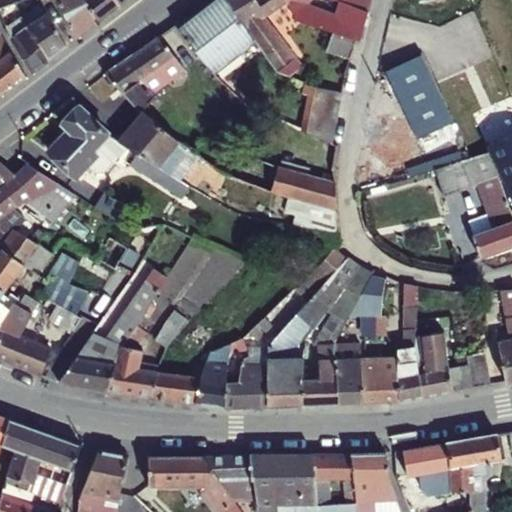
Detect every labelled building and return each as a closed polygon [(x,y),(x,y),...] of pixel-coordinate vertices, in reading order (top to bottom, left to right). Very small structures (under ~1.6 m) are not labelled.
[(96,22),(86,0),(56,0),(77,37),(96,22)] [(86,0),(96,22),(124,0),(86,0)] [(251,41),(224,0),(214,0),(177,29),(214,70),(251,41)] [(224,0),(251,41),(277,72),(288,76),(301,65),(264,16),(285,1),(284,0),(224,0)] [(366,11),(338,1),(333,15),(307,4),(310,0),(284,0),(285,1),(293,12),(292,18),(329,30),(352,37),(358,39),(366,11)] [(335,0),(338,1),(366,11),(369,0),(335,0)] [(30,71),(66,45),(39,1),(3,23),(8,35),(30,71)] [(352,37),(329,30),(323,48),(346,56),(352,37)] [(0,94),(26,75),(0,35),(0,94)] [(103,74),(140,113),(141,112),(189,151),(200,140),(180,125),(185,119),(152,93),(181,68),(158,38),(103,74)] [(453,121),(422,55),(385,73),(415,138),(453,121)] [(340,92),(314,87),(306,131),(330,141),(340,92)] [(107,133),(76,106),(60,122),(67,129),(49,148),(75,175),(97,153),(93,148),(107,133)] [(117,140),(120,142),(153,164),(169,174),(189,151),(141,112),(140,113),(117,140)] [(488,151),(511,219),(511,134),(486,146),(488,151)] [(153,164),(120,142),(113,154),(146,175),(153,164)] [(511,219),(488,151),(434,168),(442,196),(457,190),(452,172),(465,168),(471,185),(477,184),(492,228),(470,235),(477,256),(511,245),(511,219)] [(0,162),(0,176),(5,183),(0,187),(0,215),(22,200),(50,222),(73,194),(62,187),(27,163),(15,175),(0,162)] [(169,174),(153,164),(146,175),(145,176),(178,197),(186,185),(169,174)] [(288,196),(333,209),(331,179),(278,167),(269,191),(288,196)] [(129,211),(102,192),(92,206),(120,225),(129,211)] [(334,230),(333,209),(288,196),(286,212),(295,213),(294,224),(334,230)] [(0,248),(21,264),(37,242),(12,228),(0,245),(0,248)] [(50,252),(43,263),(53,269),(72,245),(60,237),(50,252)] [(40,268),(43,263),(50,252),(37,242),(21,264),(27,268),(29,265),(31,262),(40,268)] [(0,287),(3,290),(21,264),(0,248),(0,287)] [(296,289),(307,300),(344,259),(334,251),(332,250),(300,284),(296,289)] [(312,328),(326,310),(357,269),(346,257),(344,259),(307,300),(266,347),(265,404),(301,403),(302,379),(303,358),(287,359),(295,341),(307,326),(312,328)] [(113,269),(97,260),(94,266),(108,275),(113,269)] [(318,379),(302,379),(301,403),(335,402),(331,344),(371,275),(357,269),(326,310),(330,312),(312,343),(317,345),(318,379)] [(373,315),(379,315),(382,287),(386,276),(379,273),(370,291),(369,308),(365,309),(365,315),(364,315),(364,336),(373,336),(373,315)] [(50,282),(38,296),(79,320),(81,301),(50,282)] [(120,343),(134,326),(157,290),(144,282),(106,339),(90,333),(56,382),(106,390),(120,343)] [(397,400),(418,395),(415,364),(414,348),(416,322),(416,286),(403,284),(402,349),(396,348),(395,359),(395,378),(397,400)] [(0,287),(0,320),(13,303),(3,290),(0,287)] [(511,378),(511,289),(499,291),(508,340),(496,342),(503,380),(511,378)] [(31,313),(37,304),(35,301),(23,294),(17,305),(31,313)] [(79,320),(38,296),(35,301),(37,304),(51,312),(48,318),(72,331),(79,320)] [(0,330),(2,332),(0,336),(0,358),(40,376),(48,348),(18,335),(31,313),(17,305),(13,303),(0,320),(0,330)] [(464,348),(457,308),(448,309),(456,349),(464,348)] [(187,321),(172,311),(152,338),(166,347),(187,321)] [(274,316),(270,311),(249,332),(256,339),(269,325),(269,323),(274,316)] [(384,315),(379,315),(373,315),(373,336),(384,335),(384,315)] [(143,332),(134,326),(120,343),(106,390),(148,396),(155,370),(137,368),(140,348),(132,347),(143,332)] [(418,395),(470,386),(465,356),(455,357),(456,365),(447,367),(441,332),(417,336),(421,363),(415,364),(418,395)] [(241,339),(207,350),(193,403),(212,405),(222,406),(224,381),(239,381),(241,366),(227,365),(228,351),(245,346),(241,339)] [(331,344),(335,402),(360,401),(358,358),(357,343),(331,344)] [(241,359),(241,366),(239,381),(224,381),(222,406),(265,404),(266,347),(258,347),(258,352),(248,353),(241,359)] [(155,370),(148,396),(193,403),(207,350),(190,348),(183,374),(155,370)] [(465,356),(470,386),(487,384),(481,353),(465,356)] [(360,401),(397,400),(395,378),(395,359),(384,360),(381,358),(363,358),(358,358),(360,401)] [(0,445),(1,446),(11,420),(0,416),(0,445)] [(11,420),(1,446),(16,452),(7,477),(64,495),(80,445),(45,433),(11,420)] [(511,453),(508,433),(496,435),(498,461),(499,463),(504,463),(511,453)] [(496,435),(446,445),(450,493),(467,493),(469,510),(468,511),(484,511),(482,478),(486,478),(489,473),(488,462),(498,461),(496,435)] [(444,494),(443,511),(463,511),(469,510),(467,493),(450,493),(446,445),(392,453),(396,477),(415,474),(421,495),(444,494)] [(80,500),(91,511),(115,511),(125,456),(98,450),(80,500)] [(351,455),(354,505),(356,511),(374,511),(373,503),(395,502),(387,481),(386,454),(351,455)] [(342,481),(343,505),(354,505),(351,455),(311,456),(315,506),(316,506),(329,506),(328,482),(342,481)] [(251,457),(255,500),(256,511),(276,511),(276,507),(315,506),(311,456),(251,457)] [(241,511),(233,501),(202,457),(148,457),(148,485),(197,486),(215,511),(241,511)] [(202,457),(233,501),(255,500),(251,457),(202,457)] [(33,494),(61,503),(64,495),(7,477),(0,498),(0,511),(29,511),(32,505),(29,504),(33,494)] [(91,511),(80,500),(79,509),(78,511),(91,511)] [(399,511),(395,502),(373,503),(374,511),(399,511)]
